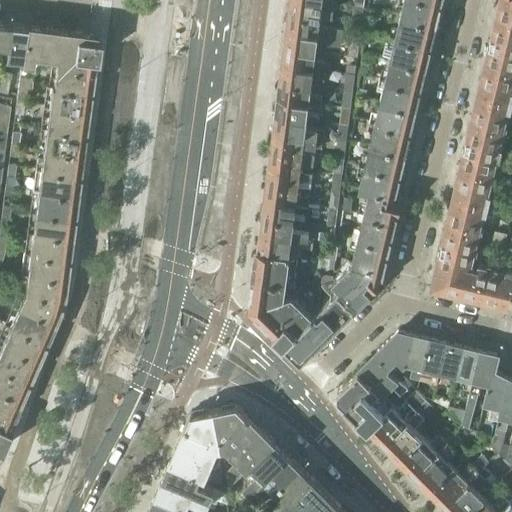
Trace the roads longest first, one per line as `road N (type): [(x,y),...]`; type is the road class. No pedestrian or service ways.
road 1 (residential): [(397,301),(472,0)]
road 2 (secondary): [(168,305),(215,0)]
road 3 (secondary): [(156,31),(118,300)]
road 4 (secondary): [(118,300),(46,511)]
road 5 (secondary): [(78,511),(141,393),(160,336)]
road 6 (tertiary): [(294,400),(236,339),(168,305)]
road 7 (tertiary): [(396,511),(294,400)]
road 8 (tertiary): [(160,336),(294,400)]
road 9 (residential): [(294,400),(397,301)]
road 10 (residential): [(27,0),(116,14),(156,31)]
